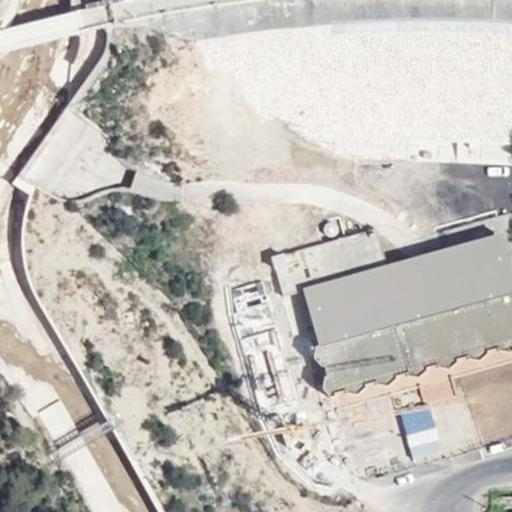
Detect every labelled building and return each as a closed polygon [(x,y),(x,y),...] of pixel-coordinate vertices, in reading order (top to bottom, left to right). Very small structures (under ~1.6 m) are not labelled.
[(238,37),(252,36),(250,14),(236,15),(238,37)] [(511,99),(486,104),(497,172),(511,169),(511,99)] [(486,191),(464,198),(467,208),(429,219),(432,230),(492,212),(486,191)] [(304,291),(386,267),(375,229),(272,259),(282,297),(304,291)] [(511,295),(320,349),(317,349),(316,359),(322,367),(326,366),(329,377),(325,380),(324,390),(331,398),(334,398),(335,395),(347,393),(359,397),(367,389),(365,386),(379,383),(379,386),(389,388),(397,381),(396,377),(408,374),(420,378),(427,369),(438,365),(440,368),(450,369),(458,364),(457,360),(469,357),(470,360),(482,362),(489,353),(489,351),(501,349),(502,351),(511,353),(511,352),(511,295)] [(233,315),(240,339),(276,330),(270,305),(233,315)] [(240,339),(259,410),(295,401),(276,330),(240,339)]
